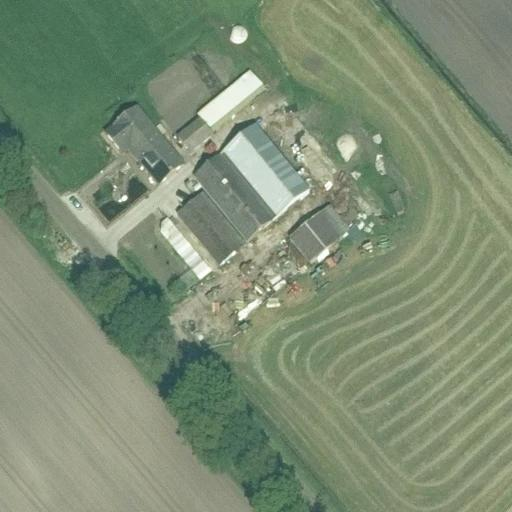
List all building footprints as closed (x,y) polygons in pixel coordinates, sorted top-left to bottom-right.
[(156,189),(182,169),(136,111),(104,136),(120,156),(126,152),(156,189)] [(199,122),(176,141),(190,158),(213,140),(199,122)] [(308,195),(254,130),(192,181),(246,246),(308,195)] [(217,269),(242,249),(201,199),(176,220),(217,269)] [(349,235),(328,209),(288,242),(309,267),(349,235)] [(189,253),(178,262),(193,280),(203,272),(189,253)]
